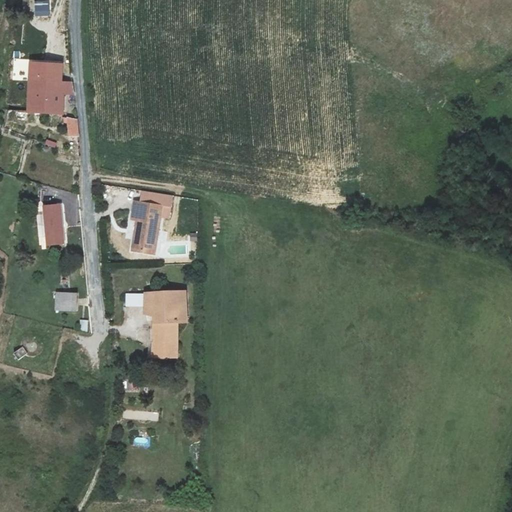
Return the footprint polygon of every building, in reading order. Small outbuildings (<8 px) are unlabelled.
[(49,0),(35,1),(36,16),(51,15),(50,0),(49,0)] [(60,97),(74,97),(74,82),(61,81),(61,63),(30,63),(29,110),(60,110),(60,97)] [(69,136),(77,136),(76,117),(68,117),(69,136)] [(161,208),(133,203),(133,215),(137,216),(136,223),(132,252),(155,255),(161,208)] [(44,206),(48,245),(66,243),(62,204),(44,206)] [(187,289),(148,289),(149,310),(157,309),(157,356),(178,356),(180,319),(188,319),(187,289)] [(56,294),(56,310),(77,310),(77,294),(56,294)] [(87,332),(88,320),(80,319),(79,331),(87,332)] [(23,348),(18,353),(23,359),(28,356),(31,357),(35,357),(38,356),(42,353),(43,352),(45,349),(45,346),(43,340),(41,338),(39,335),(35,334),(32,335),(26,337),(23,340),(22,344),(22,347),(23,348)] [(134,438),(135,446),(147,446),(146,438),(134,438)]
